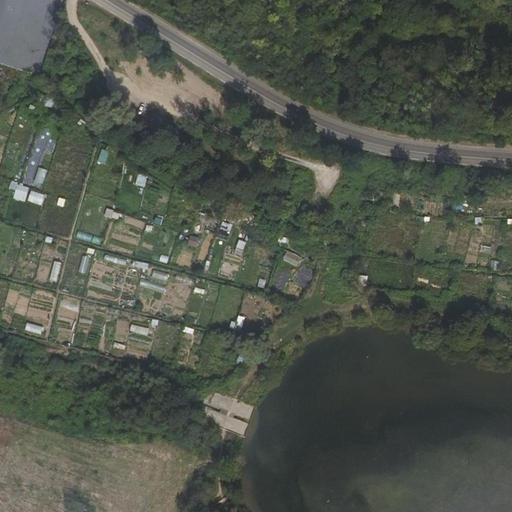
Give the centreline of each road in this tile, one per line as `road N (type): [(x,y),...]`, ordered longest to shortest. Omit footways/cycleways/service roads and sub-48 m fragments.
road 1 (primary): [(105,0),(331,131),(426,154),(511,160)]
road 2 (track): [(224,511),(236,413),(262,367),(297,333),(363,315),(511,346)]
road 3 (unknown): [(78,0),(86,40),(131,87),(295,165),(310,187)]
